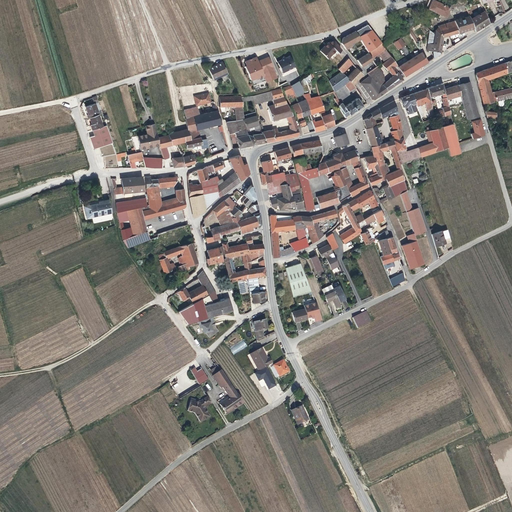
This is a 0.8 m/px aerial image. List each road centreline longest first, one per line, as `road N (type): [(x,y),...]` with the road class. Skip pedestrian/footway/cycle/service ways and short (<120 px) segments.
road 1 (residential): [(308,40),(183,63),(73,99),(97,173)]
road 2 (residential): [(408,282),(511,221),(469,69)]
road 3 (residential): [(200,246),(191,278),(161,298),(203,356),(229,327),(273,300)]
road 4 (track): [(304,379),(202,443),(121,511)]
road 5 (secondary): [(370,511),(287,345)]
road 6 (track): [(0,375),(81,352),(161,298)]
road 7 (residential): [(287,345),(408,282)]
road 8 (residential): [(231,152),(214,96),(278,86)]
